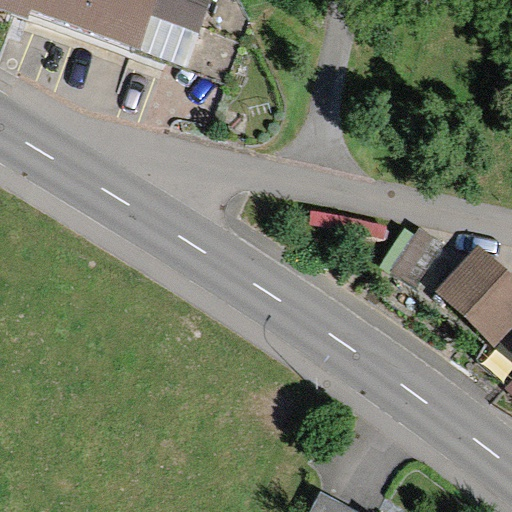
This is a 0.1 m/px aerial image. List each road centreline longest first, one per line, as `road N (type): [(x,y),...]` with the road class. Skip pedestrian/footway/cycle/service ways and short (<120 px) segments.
road 1 (tertiary): [(120,199),(419,399),(511,472)]
road 2 (residential): [(511,223),(283,179),(152,172),(120,199)]
road 3 (tertiary): [(0,122),(120,199)]
